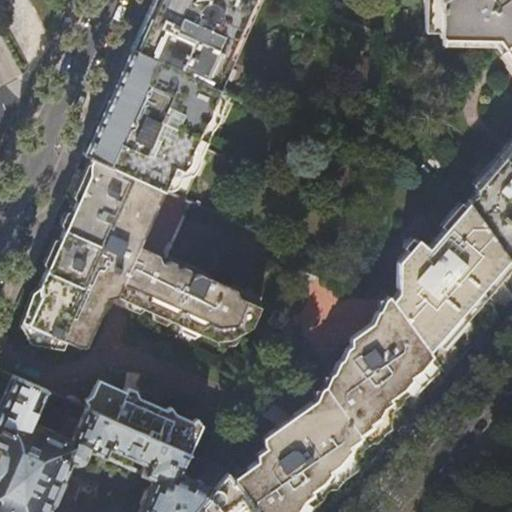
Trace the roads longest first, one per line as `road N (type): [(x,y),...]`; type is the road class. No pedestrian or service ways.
road 1 (residential): [(111,0),(0,253)]
road 2 (residential): [(388,511),(511,369)]
